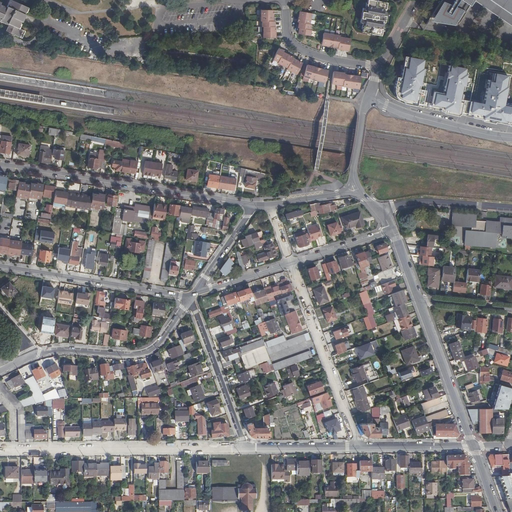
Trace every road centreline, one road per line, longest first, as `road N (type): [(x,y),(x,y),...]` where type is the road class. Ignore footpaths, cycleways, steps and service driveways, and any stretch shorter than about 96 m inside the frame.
road 1 (residential): [(255,204),(0,165)]
road 2 (residential): [(0,450),(245,448)]
road 3 (residential): [(290,263),(358,447)]
road 4 (residential): [(0,266),(192,294)]
road 5 (residential): [(192,294),(148,350),(28,355)]
road 6 (residential): [(192,294),(245,448)]
road 7 (unclassified): [(418,299),(472,445)]
road 8 (residential): [(511,137),(409,115),(369,96)]
road 9 (residential): [(378,212),(426,201),(511,208)]
road 10 (residential): [(378,68),(295,45),(284,0)]
